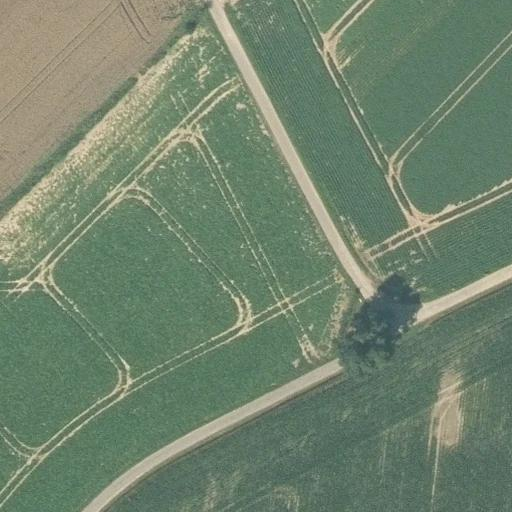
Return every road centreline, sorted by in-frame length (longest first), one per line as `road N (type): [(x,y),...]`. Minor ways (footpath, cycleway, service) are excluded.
road 1 (unclassified): [(393,331),(349,264),(212,0)]
road 2 (unclassified): [(92,511),(156,461),(393,331)]
road 3 (unclassified): [(393,331),(511,272)]
